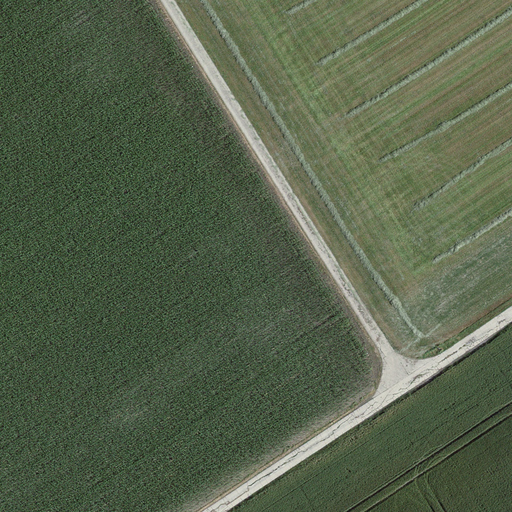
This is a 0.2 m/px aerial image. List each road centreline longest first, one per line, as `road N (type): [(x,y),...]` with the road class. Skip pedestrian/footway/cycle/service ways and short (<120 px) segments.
road 1 (track): [(408,384),(167,0)]
road 2 (track): [(215,511),(511,315)]
